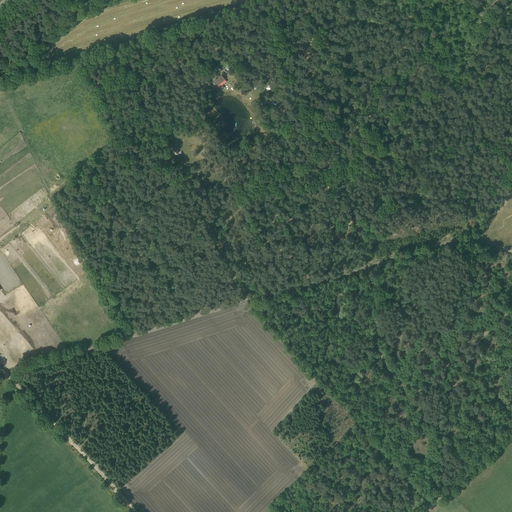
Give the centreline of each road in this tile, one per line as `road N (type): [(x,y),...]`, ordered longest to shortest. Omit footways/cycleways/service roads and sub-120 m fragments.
road 1 (track): [(4,372),(367,266)]
road 2 (track): [(257,0),(0,81)]
road 3 (track): [(136,511),(4,372)]
road 4 (track): [(367,266),(460,239),(511,251)]
